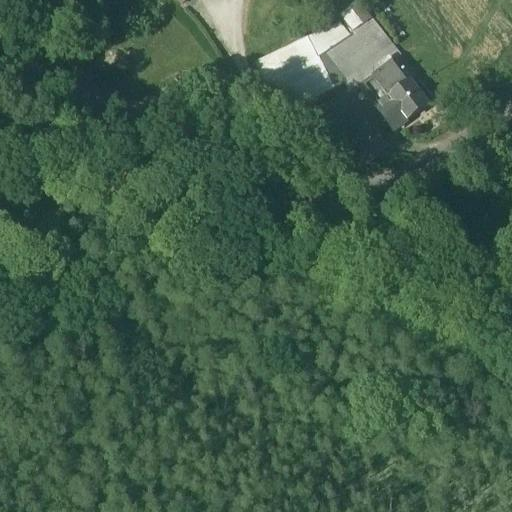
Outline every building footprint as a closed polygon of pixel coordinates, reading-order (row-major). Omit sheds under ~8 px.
[(194,0),(171,0),(182,12),(195,0),(194,0)] [(365,33),(370,29),(376,25),(362,6),(351,15),(365,33)] [(365,33),(351,15),(340,23),(354,41),(365,33)] [(289,107),(295,119),(315,109),(344,93),(353,104),(362,97),(400,66),(389,51),(387,52),(370,29),(365,33),(354,41),(351,43),(340,30),(271,65),(270,64),(256,71),(276,113),(289,107)] [(376,115),(395,140),(429,114),(411,90),(416,86),(400,66),(362,97),(376,116),(376,115)]
